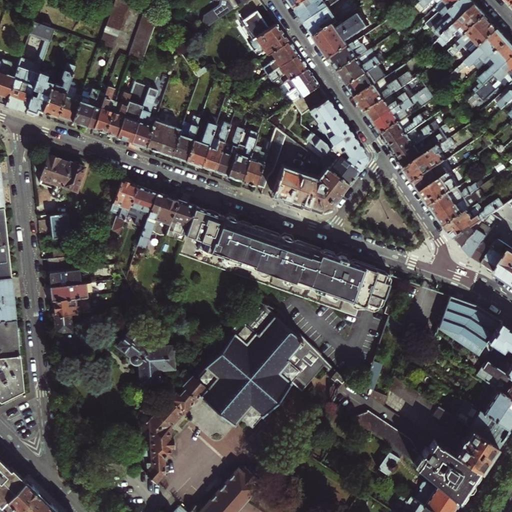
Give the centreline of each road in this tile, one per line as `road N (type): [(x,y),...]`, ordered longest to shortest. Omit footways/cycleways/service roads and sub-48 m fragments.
road 1 (residential): [(48,476),(19,159),(24,125)]
road 2 (residential): [(24,125),(328,233)]
road 3 (residential): [(384,158),(276,0)]
